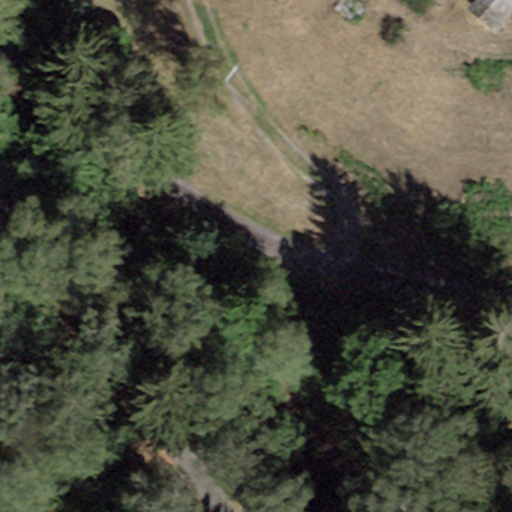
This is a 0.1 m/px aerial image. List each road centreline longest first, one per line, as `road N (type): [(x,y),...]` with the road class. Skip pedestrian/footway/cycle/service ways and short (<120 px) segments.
road 1 (unclassified): [(511,306),(304,261),(262,242),(71,125),(0,61)]
road 2 (unclassified): [(0,204),(220,511)]
road 3 (track): [(353,273),(346,208),(242,104),(193,0)]
